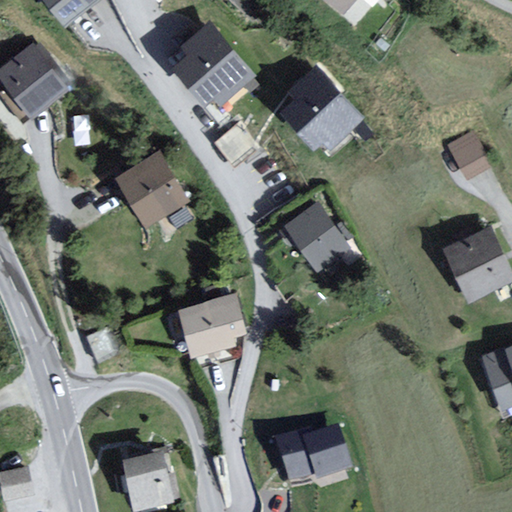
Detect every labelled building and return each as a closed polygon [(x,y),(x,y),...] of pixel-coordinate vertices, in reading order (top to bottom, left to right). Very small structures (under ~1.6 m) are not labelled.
[(55,0),(78,26),(108,0),(55,0)] [(213,19),(176,52),(224,106),(262,74),(213,19)] [(39,45),(4,70),(38,117),(73,93),(39,45)] [(323,66),(285,97),(332,152),(369,121),(323,66)] [(474,131),(451,143),(472,180),(495,168),(474,131)] [(160,153),(118,175),(146,225),(187,203),(160,153)] [(323,208),(292,227),(317,270),(349,251),(323,208)] [(511,272),(495,230),(453,247),(475,300),(511,285),(511,272)] [(237,298),(183,312),(194,355),(248,342),(237,298)] [(511,403),(511,347),(485,358),(503,406),(511,403)] [(348,464),(334,427),(307,437),(304,429),(276,439),(290,477),(313,468),(316,476),(348,464)] [(168,449),(124,456),(132,506),(176,498),(168,449)] [(32,464),(3,472),(11,501),(40,493),(32,464)]
